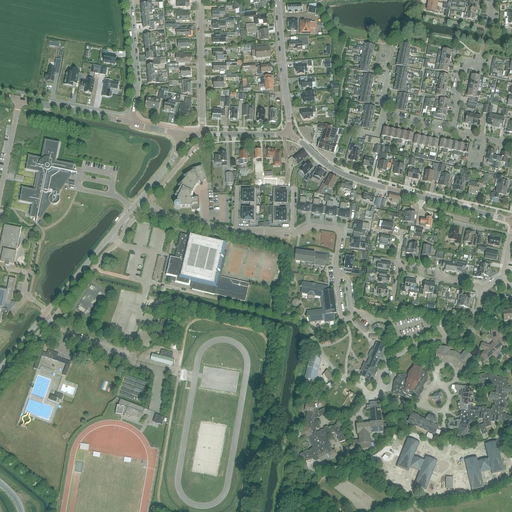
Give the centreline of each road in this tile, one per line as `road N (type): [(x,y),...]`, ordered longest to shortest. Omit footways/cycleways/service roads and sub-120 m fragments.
road 1 (residential): [(140,199),(164,216),(229,231),(336,229),(336,276)]
road 2 (residential): [(511,220),(359,181),(288,134)]
road 3 (unclassified): [(0,369),(109,235)]
road 4 (residential): [(373,394),(388,364),(409,348),(465,335),(481,292)]
road 5 (residential): [(288,134),(278,0)]
road 6 (unclassified): [(129,123),(135,77),(127,0)]
